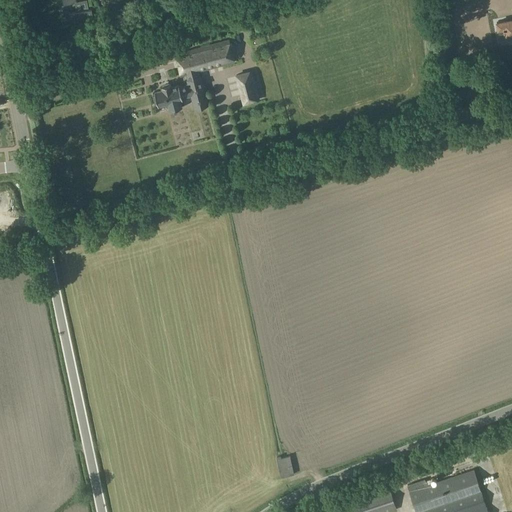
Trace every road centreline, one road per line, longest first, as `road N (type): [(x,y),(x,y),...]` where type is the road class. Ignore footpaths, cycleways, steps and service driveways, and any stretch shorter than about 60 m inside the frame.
road 1 (unclassified): [(43,236),(511,101)]
road 2 (unclassified): [(102,511),(43,236)]
road 3 (unclassified): [(272,511),(511,411)]
road 4 (unclassified): [(28,165),(0,26)]
